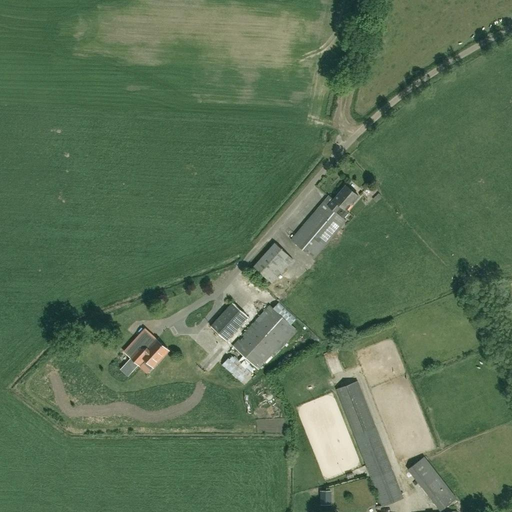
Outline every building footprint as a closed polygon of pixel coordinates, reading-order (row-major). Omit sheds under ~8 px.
[(329,195),(318,208),(291,240),(313,258),(346,220),(342,216),(359,195),(346,184),(334,199),(329,195)] [(267,279),(271,282),(292,259),(288,255),(275,243),(253,267),(267,279)] [(279,279),(283,286),(291,282),(288,275),(279,279)] [(227,341),(239,327),(248,317),(238,308),(232,303),(211,326),(227,341)] [(232,346),(258,369),(295,328),(274,309),(269,305),(245,332),(232,346)] [(136,338),(124,351),(131,357),(139,365),(144,359),(153,366),(168,350),(156,339),(145,352),(145,341),(140,341),(136,338)] [(336,389),(354,435),(382,506),(403,498),(357,381),(336,389)] [(440,511),(457,498),(424,456),(407,469),(440,511)]
